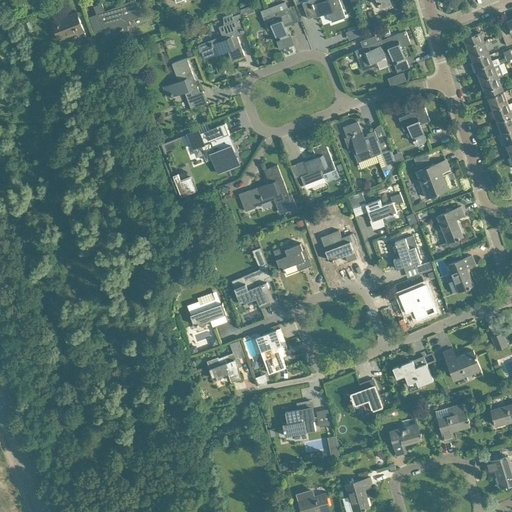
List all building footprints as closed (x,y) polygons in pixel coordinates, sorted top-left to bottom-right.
[(94,6),(103,30),(110,27),(112,32),(127,26),(127,25),(130,24),(128,21),(141,15),(135,0),(132,0),(118,6),(119,8),(106,13),(102,3),(94,6)] [(310,0),(302,3),(308,18),(315,16),(328,11),(332,22),(345,17),(344,12),(339,0),(310,0)] [(253,10),(260,8),(258,1),(251,3),(253,10)] [(293,20),(288,7),(285,2),(261,11),(263,16),(268,30),(273,28),(277,39),(276,39),(280,49),(293,44),(290,35),(288,36),(283,24),(293,20)] [(52,22),(59,39),(71,35),(70,33),(76,30),(77,34),(84,32),(77,13),(52,22)] [(210,41),(199,45),(204,59),(228,50),(231,60),(245,55),(238,37),(237,35),(240,34),(237,26),(233,16),(232,14),(224,17),(224,25),(219,27),(223,36),(222,36),(222,37),(210,41)] [(498,25),(503,36),(507,35),(507,36),(510,35),(505,22),(498,25)] [(464,38),(469,49),(485,43),(478,25),(466,30),(469,36),(464,38)] [(406,30),(355,50),(364,73),(379,66),(377,62),(392,56),(395,63),(393,63),(397,72),(409,68),(406,59),(405,60),(400,48),(411,44),(406,30)] [(96,57),(101,54),(93,35),(88,37),(96,57)] [(511,43),(511,39),(510,35),(507,36),(507,35),(503,36),(507,46),(511,43)] [(489,54),(485,43),(469,49),(473,61),(489,54)] [(477,72),(500,63),(497,58),(491,60),(489,54),(473,61),(477,72)] [(187,58),(172,64),(178,82),(168,86),(172,96),(184,91),(191,109),(207,102),(203,91),(200,92),(187,58)] [(504,75),(500,63),(477,72),(482,83),(502,75),(502,76),(504,75)] [(507,87),(502,76),(502,75),(482,83),(487,95),(507,87)] [(488,98),(492,109),(508,103),(504,91),(488,98)] [(511,109),(511,110),(508,103),(492,109),(497,121),(511,115),(511,109)] [(399,118),(404,130),(410,128),(415,141),(425,137),(420,124),(430,120),(425,107),(399,118)] [(511,128),(511,115),(497,121),(501,133),(511,128)] [(349,151),(352,150),(357,162),(381,152),(376,140),(378,139),(375,130),(367,133),(368,137),(365,138),(358,121),(343,127),(347,137),(344,138),(349,151)] [(240,165),(234,150),(233,150),(231,145),(232,145),(232,144),(231,145),(228,135),(229,134),(225,123),(200,133),(199,129),(187,134),(193,149),(204,144),(208,154),(211,153),(218,173),(219,173),(218,171),(224,169),(225,171),(240,165)] [(506,145),(511,142),(511,128),(501,133),(506,145)] [(304,161),(296,164),(301,176),(304,184),(324,177),(323,174),(336,169),(325,142),(312,147),(316,158),(304,162),(304,161)] [(387,165),(396,162),(391,149),(382,152),(387,165)] [(180,157),(183,169),(191,167),(188,155),(180,157)] [(445,160),(416,171),(426,197),(437,193),(437,194),(439,194),(438,193),(448,189),(441,172),(449,169),(445,160)] [(387,165),(382,167),(386,178),(396,163),(395,162),(387,165)] [(258,205),(275,199),(280,214),(299,207),(293,193),(290,194),(279,164),(266,169),(271,183),(250,191),(250,189),(239,194),(246,211),(258,206),(258,205)] [(178,174),(173,176),(181,197),(196,191),(191,177),(181,181),(178,174)] [(365,203),(361,192),(365,190),(348,196),(353,209),(352,207),(365,203)] [(375,228),(384,224),(381,217),(392,213),(393,214),(394,214),(394,213),(399,210),(396,211),(393,205),(402,201),(403,202),(399,192),(399,194),(390,197),(392,202),(382,206),(379,199),(364,205),(367,212),(369,211),(375,228)] [(461,206),(438,216),(448,241),(441,244),(442,244),(448,242),(449,244),(451,246),(454,246),(457,245),(459,243),(459,240),(458,239),(460,238),(459,237),(463,236),(456,218),(465,215),(461,206)] [(353,233),(342,237),(339,230),(321,237),(326,250),(325,250),(329,261),(332,260),(332,261),(334,260),(333,259),(345,255),(347,262),(357,258),(353,248),(358,246),(353,233)] [(418,246),(413,235),(395,242),(396,244),(395,244),(396,246),(397,245),(400,257),(393,259),(397,269),(405,266),(407,270),(417,266),(416,263),(421,262),(416,247),(418,246)] [(284,246),(273,250),(276,259),(280,269),(283,268),(283,269),(285,269),(287,275),(308,267),(305,260),(309,258),(305,249),(304,250),(301,243),(285,249),(284,246)] [(472,255),(448,265),(454,280),(448,282),(453,293),(459,291),(468,287),(469,288),(470,287),(470,286),(474,285),(467,267),(475,264),(472,255)] [(422,273),(435,268),(433,260),(419,265),(422,273)] [(259,269),(232,281),(234,286),(234,287),(235,288),(239,298),(241,304),(244,303),(244,304),(246,303),(245,303),(245,302),(256,298),(259,304),(269,301),(264,289),(269,287),(267,282),(267,281),(266,282),(265,278),(266,278),(271,276),(267,264),(258,267),(259,269)] [(401,293),(399,294),(403,302),(407,311),(413,309),(414,312),(417,318),(428,314),(437,310),(437,309),(436,310),(426,284),(426,283),(401,293)] [(199,302),(188,305),(194,324),(197,324),(197,325),(199,324),(199,323),(210,319),(213,326),(222,323),(218,311),(225,308),(223,302),(222,303),(218,305),(213,292),(197,297),(199,302)] [(262,352),(267,367),(273,364),(275,369),(273,370),(273,371),(286,366),(281,353),(284,351),(284,352),(283,348),(287,346),(280,328),(252,339),(257,354),(262,352)] [(492,337),(497,349),(507,344),(506,342),(511,339),(511,329),(503,334),(502,333),(492,337)] [(210,368),(209,368),(213,379),(215,378),(216,379),(217,378),(217,377),(229,373),(231,380),(241,376),(236,365),(241,364),(239,358),(245,356),(239,340),(230,343),(233,353),(219,358),(218,357),(207,361),(210,368)] [(444,352),(455,379),(481,369),(473,350),(456,357),(452,348),(444,352)] [(393,368),(398,379),(406,376),(409,383),(417,380),(419,385),(433,380),(427,363),(416,367),(413,360),(401,364),(401,363),(399,364),(399,365),(393,368)] [(351,397),(350,397),(351,399),(352,398),(354,405),(362,402),(364,408),(372,405),(374,410),(383,407),(372,378),(371,378),(372,380),(362,384),(361,384),(363,390),(350,394),(351,397)] [(316,429),(310,399),(309,399),(309,401),(298,404),(299,409),(286,412),(286,415),(285,415),(285,416),(286,416),(288,422),(283,423),(286,436),(316,429)] [(452,414),(438,418),(445,442),(453,440),(454,439),(452,430),(470,425),(469,421),(470,421),(469,419),(468,419),(463,403),(450,407),(452,414)] [(511,404),(491,410),(494,419),(493,420),(494,422),(495,422),(496,425),(511,420),(511,404)] [(325,422),(336,420),(333,405),(322,407),(325,422)] [(422,435),(421,433),(420,433),(417,424),(390,431),(397,455),(406,453),(404,444),(422,439),(421,435),(422,435)] [(336,436),(328,437),(331,449),(332,456),(340,454),(338,447),(336,436)] [(377,447),(380,459),(386,457),(383,445),(377,447)] [(511,483),(511,468),(508,456),(484,463),(487,472),(496,469),(501,487),(505,486),(505,487),(507,487),(507,486),(511,483)] [(346,484),(350,496),(343,498),(347,511),(350,511),(364,508),(364,509),(366,509),(366,507),(369,506),(364,489),(373,486),(371,477),(346,484)] [(331,511),(326,493),(313,497),(311,491),(297,494),(302,510),(301,510),(301,511),(316,511),(321,511),(331,511)]
